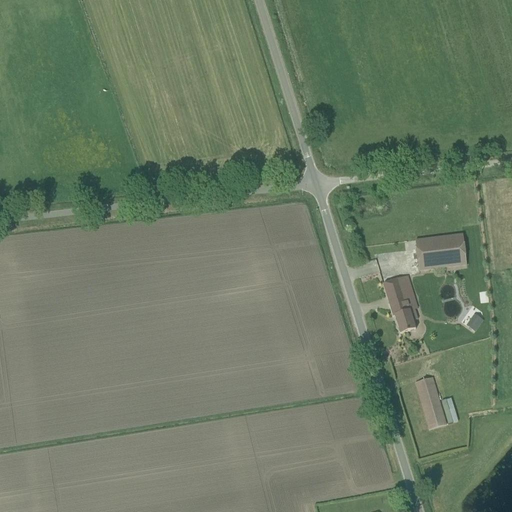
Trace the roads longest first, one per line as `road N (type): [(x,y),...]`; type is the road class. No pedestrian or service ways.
road 1 (unclassified): [(415,511),(314,181)]
road 2 (unclassified): [(0,219),(314,181)]
road 3 (track): [(314,181),(511,160)]
road 4 (unclassified): [(314,181),(258,0)]
